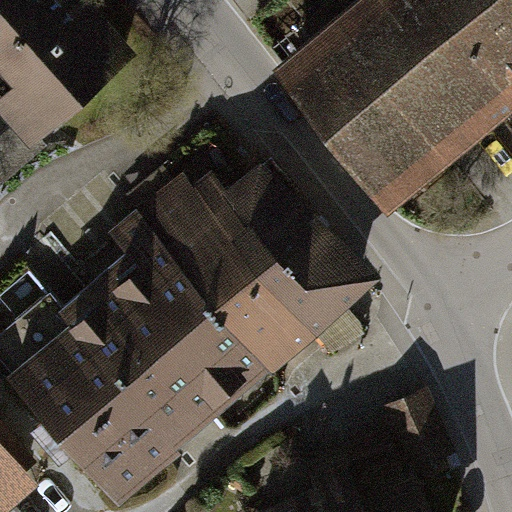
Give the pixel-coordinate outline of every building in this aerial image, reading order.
[(0,0),(0,109),(35,149),(142,57),(91,0),(0,0)] [(511,0),(367,0),(279,73),(397,215),(511,120),(511,0)] [(259,168),(229,194),(261,230),(248,243),(305,320),(359,275),(259,168)] [(205,215),(182,187),(145,217),(263,356),(305,320),(248,243),(261,230),(229,194),(205,215)] [(144,261),(76,320),(172,434),(263,356),(145,217),(122,236),(144,261)] [(112,484),(172,434),(76,320),(50,292),(0,334),(0,351),(17,370),(15,373),(112,484)] [(427,394),(390,410),(414,466),(451,450),(427,394)] [(0,483),(29,459),(0,424),(0,483)] [(264,511),(432,511),(415,472),(360,497),(345,462),(317,474),(323,486),(264,511)]
